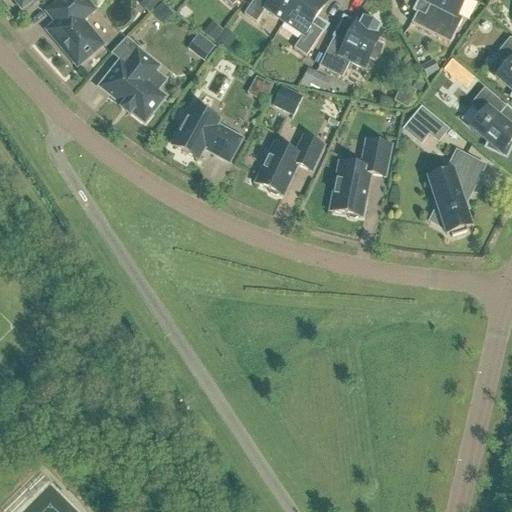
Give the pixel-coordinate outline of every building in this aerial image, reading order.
[(11,0),(21,13),(32,5),(34,7),(42,0),(11,0)] [(77,69),(103,47),(82,23),(94,13),(83,0),(63,0),(47,14),(56,25),(46,33),(77,69)] [(153,0),(146,0),(140,7),(149,15),(159,5),(153,0)] [(222,0),(232,9),(239,0),(222,0)] [(284,25),(300,0),(255,0),(244,17),(256,26),(265,12),(284,25)] [(300,0),(284,25),(302,38),(294,51),(306,59),(323,34),(311,27),(327,4),(320,0),(300,0)] [(457,18),(465,0),(422,0),(421,2),(430,7),(424,18),(417,14),(411,26),(450,45),(462,21),(457,18)] [(161,7),(152,17),(163,28),(173,18),(161,7)] [(362,24),(357,22),(345,45),(334,39),(318,69),(342,81),(350,65),(363,71),(369,60),(375,63),(380,56),(382,48),(377,45),(382,34),(378,32),(379,30),(372,25),(363,22),(362,24)] [(212,25),(203,36),(213,45),(222,34),(212,25)] [(229,53),(238,40),(226,33),(218,45),(229,53)] [(511,42),(509,40),(496,57),(504,70),(496,80),(511,93),(511,42)] [(120,64),(99,90),(122,108),(120,111),(129,118),(131,116),(145,126),(165,100),(159,95),(168,84),(155,74),(159,69),(137,52),(132,48),(120,64)] [(427,81),(440,75),(435,65),(423,71),(427,81)] [(325,94),(331,82),(308,71),(302,84),(325,94)] [(246,98),(263,107),(272,90),(255,81),(246,98)] [(416,83),(412,90),(420,94),(423,87),(416,83)] [(393,106),(407,112),(415,95),(401,88),(393,106)] [(474,88),(468,95),(475,101),(481,94),(474,88)] [(295,119),(304,100),(283,90),(274,109),(295,119)] [(505,158),(511,144),(511,143),(511,132),(497,121),(506,110),(484,91),(481,94),(475,101),(470,107),(479,120),(470,130),(489,146),(488,150),(505,158)] [(219,124),(193,110),(190,115),(187,113),(180,125),(184,126),(172,148),(198,162),(204,152),(229,166),(242,142),(216,128),(219,124)] [(421,112),(403,134),(421,150),(429,140),(438,147),(448,135),(421,112)] [(311,175),(323,150),(303,140),(296,157),(274,146),(255,186),(269,193),(270,196),(275,199),(279,197),(283,199),(297,168),(311,175)] [(385,180),(391,149),(366,144),(361,170),(339,166),(330,214),(346,217),(348,220),(355,222),(358,220),(362,220),(370,177),(385,180)] [(472,194),(485,169),(456,154),(449,168),(451,174),(428,182),(437,209),(429,224),(445,232),(446,237),(450,236),(451,240),(468,234),(466,230),(470,229),(460,199),(464,198),(467,191),(472,194)]
